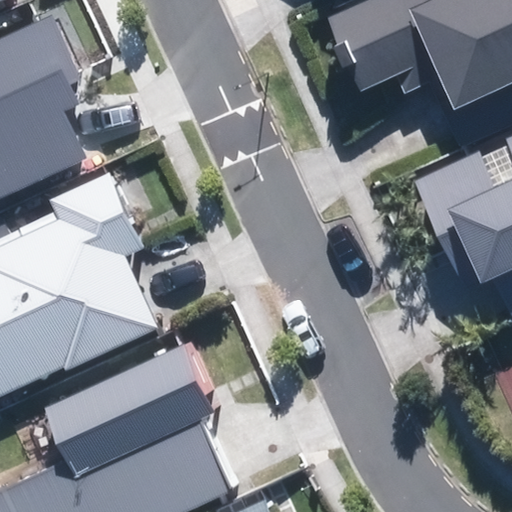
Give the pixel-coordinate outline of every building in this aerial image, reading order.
[(438,77),(454,110),(511,83),(511,0),(367,0),(328,19),(363,93),(396,77),(404,93),(438,77)] [(0,197),(85,158),(63,111),(79,104),(70,85),(83,79),(53,16),(0,40),(0,197)] [(495,278),(511,315),(511,133),(504,137),(511,155),(511,176),(494,185),(479,151),(412,181),(454,272),(472,263),(482,284),(495,278)] [(0,397),(158,327),(125,256),(142,248),(108,173),(50,199),(56,212),(0,237),(0,397)] [(183,511),(231,490),(199,420),(215,412),(184,345),(45,409),(68,458),(0,489),(0,511),(183,511)] [(269,511),(264,500),(237,511),(269,511)]
